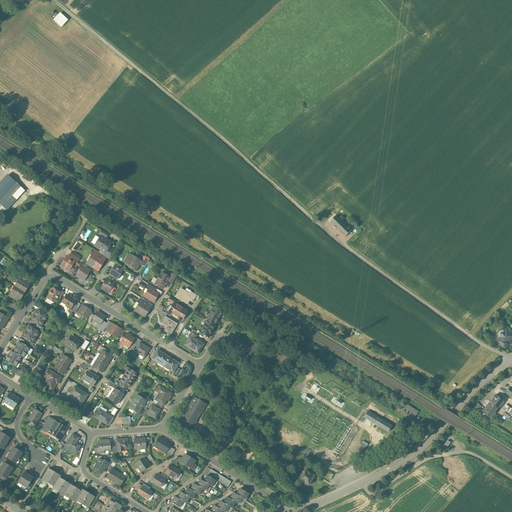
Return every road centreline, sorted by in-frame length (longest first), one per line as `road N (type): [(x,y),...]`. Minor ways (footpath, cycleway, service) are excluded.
road 1 (unclassified): [(51,0),(226,141),(293,207),(511,360)]
road 2 (residential): [(362,482),(400,464),(477,385),(511,361)]
road 3 (unclassified): [(511,477),(459,451),(426,458),(381,492),(362,482)]
road 4 (residential): [(160,430),(294,511)]
road 5 (residential): [(92,432),(80,473),(147,511)]
